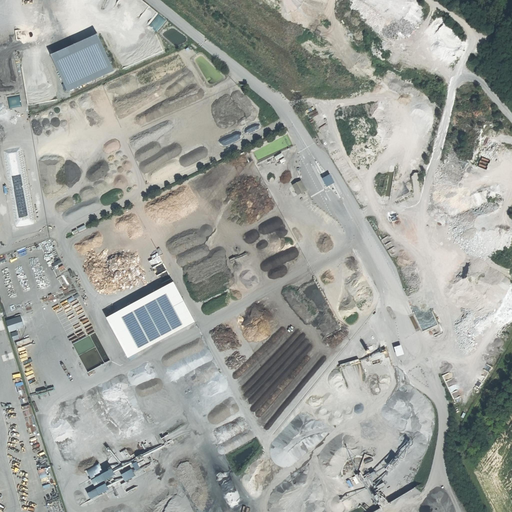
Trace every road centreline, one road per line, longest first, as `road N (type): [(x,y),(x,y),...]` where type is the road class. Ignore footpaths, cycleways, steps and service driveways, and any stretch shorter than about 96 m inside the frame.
road 1 (unknown): [(282,511),(293,467),(385,394),(434,327),(441,250),(425,197)]
road 2 (unknown): [(316,77),(366,197),(384,207),(425,197)]
road 3 (unknown): [(425,197),(461,67)]
